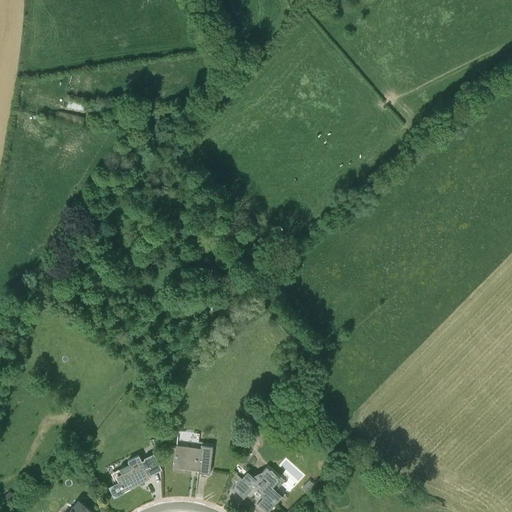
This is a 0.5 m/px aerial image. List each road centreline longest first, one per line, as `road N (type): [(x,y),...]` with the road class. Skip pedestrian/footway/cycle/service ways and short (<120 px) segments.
road 1 (track): [(175,150),(43,283)]
road 2 (track): [(39,292),(146,339),(204,311)]
road 3 (track): [(43,283),(123,152),(127,129)]
road 4 (track): [(43,283),(0,401)]
